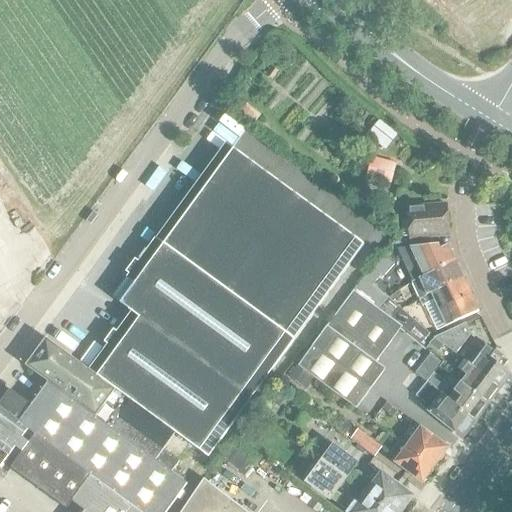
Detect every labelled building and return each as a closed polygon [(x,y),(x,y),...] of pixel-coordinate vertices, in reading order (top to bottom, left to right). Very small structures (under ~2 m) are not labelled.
[(261,115),(239,99),(231,108),(254,125),(261,115)] [(368,136),(386,150),(399,134),(381,120),(368,136)] [(164,244),(295,340),(364,245),(234,149),(164,244)] [(399,163),(371,156),(365,179),(394,186),(399,163)] [(369,198),(356,188),(349,197),(362,206),(369,198)] [(410,238),(449,235),(447,205),(407,208),(408,221),(402,222),(403,237),(410,237),(410,238)] [(387,219),(394,215),(389,207),(382,211),(387,219)] [(209,457),(295,340),(164,244),(156,238),(112,298),(132,312),(89,370),(176,432),(209,457)] [(438,245),(397,249),(414,283),(423,277),(456,263),(448,245),(440,249),(438,245)] [(431,293),(463,279),(456,263),(423,277),(414,283),(416,287),(426,282),(431,293)] [(388,301),(389,300),(372,286),(380,276),(372,269),(356,288),(380,308),(381,309),(388,301)] [(439,309),(471,295),(463,279),(431,293),(419,300),(422,307),(434,300),(439,309)] [(394,321),(381,309),(380,308),(356,288),(313,347),(371,390),(386,370),(376,363),(401,328),(394,321)] [(447,327),(479,312),(471,295),(439,309),(447,327)] [(388,301),(381,309),(394,321),(402,312),(403,312),(389,300),(388,301)] [(402,312),(394,321),(401,328),(408,333),(416,323),(403,312),(402,312)] [(416,323),(408,333),(422,345),(430,335),(416,323)] [(434,338),(456,355),(471,334),(466,323),(434,338)] [(443,346),(455,355),(456,355),(434,338),(429,345),(438,352),(443,346)] [(176,432),(89,370),(46,339),(26,366),(49,383),(156,460),(172,472),(180,461),(164,449),(176,432)] [(313,347),(299,366),(357,409),(371,390),(313,347)] [(508,361),(494,351),(488,347),(473,366),(465,360),(464,361),(499,388),(510,373),(503,368),(508,361)] [(423,361),(435,371),(443,362),(431,352),(423,361)] [(487,404),(499,388),(464,361),(458,368),(463,372),(462,373),(467,376),(461,384),(487,404)] [(433,375),(428,381),(437,388),(442,382),(433,375)] [(437,388),(428,381),(427,383),(444,396),(443,396),(475,420),(487,404),(461,384),(455,391),(451,388),(445,395),(437,388)] [(172,472),(156,460),(49,383),(32,406),(16,394),(12,400),(6,395),(0,403),(0,408),(142,511),(167,511),(188,483),(172,472)] [(443,396),(444,396),(427,383),(416,397),(425,403),(422,407),(461,437),(474,420),(475,421),(475,420),(443,396)] [(393,418),(399,411),(399,410),(388,402),(382,409),(393,418)] [(142,511),(0,408),(0,468),(0,469),(10,456),(85,511),(84,511),(142,511)] [(445,452),(449,447),(421,426),(408,443),(436,464),(437,462),(440,461),(445,455),(445,452)] [(383,447),(358,430),(351,440),(376,458),(383,447)] [(323,462),(346,478),(356,464),(323,439),(312,453),(323,462)] [(436,464),(408,443),(406,446),(400,441),(390,454),(397,459),(394,462),(422,482),(426,477),(429,477),(434,469),(434,466),(436,464)] [(352,483),(346,478),(323,462),(308,482),(337,504),(352,483)] [(405,505),(412,497),(380,473),(365,493),(390,511),(402,511),(405,509),(405,505)] [(246,511),(204,479),(181,511),(246,511)] [(390,511),(365,493),(351,511),(390,511)]
